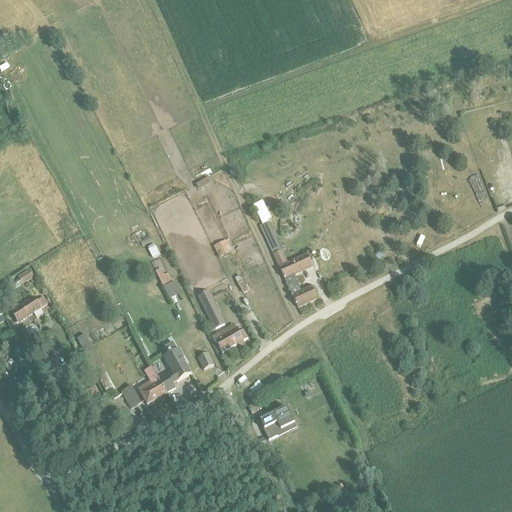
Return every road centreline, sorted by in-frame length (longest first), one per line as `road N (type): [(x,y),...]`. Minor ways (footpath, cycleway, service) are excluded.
road 1 (residential): [(0,410),(39,477),(63,482),(228,384),(299,327),(511,214)]
road 2 (track): [(228,384),(290,511)]
